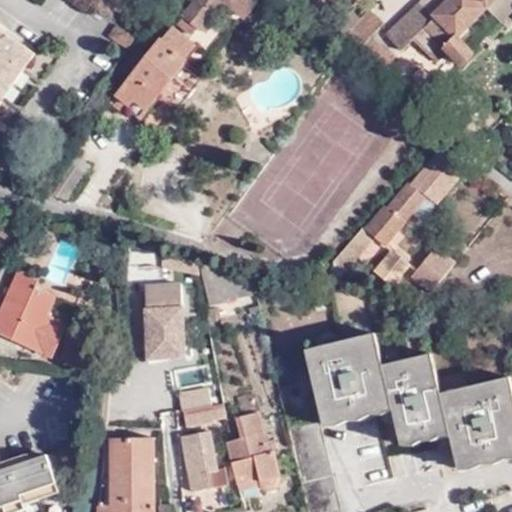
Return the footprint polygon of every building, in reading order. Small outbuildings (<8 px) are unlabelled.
[(252,0),(199,0),(184,20),(199,32),(221,3),(244,19),(256,2),(252,0)] [(451,55),(462,65),(473,54),(464,46),(476,33),(472,29),(489,12),(501,0),(427,0),(390,38),(406,53),(416,43),(440,66),(451,55)] [(502,24),(511,14),(511,0),(501,0),(489,12),(502,24)] [(348,43),(350,40),(365,22),(363,21),(356,15),(338,36),(348,43)] [(350,40),(374,58),(384,47),(376,41),(387,28),(372,15),(365,22),(350,40)] [(109,37),(133,54),(140,43),(116,27),(109,37)] [(0,92),(7,83),(16,70),(30,52),(0,30),(0,92)] [(161,44),(151,59),(133,83),(114,108),(125,117),(128,114),(135,105),(148,114),(159,100),(178,114),(206,78),(185,63),(196,49),(174,34),(164,46),(161,44)] [(399,60),(384,47),(374,58),(390,71),(399,60)] [(139,50),(121,75),(133,83),(151,59),(139,50)] [(24,75),(38,58),(30,52),(16,70),(24,75)] [(15,88),(24,75),(16,70),(7,83),(15,88)] [(0,100),(4,104),(15,88),(7,83),(0,92),(0,100)] [(135,105),(128,114),(141,123),(148,114),(135,105)] [(101,108),(87,128),(95,133),(109,113),(101,108)] [(91,177),(71,168),(52,202),(74,209),(91,177)] [(278,231),(316,227),(315,215),(344,212),(341,178),(307,181),(309,202),(281,205),(283,228),(278,228),(278,231)] [(369,230),(367,228),(337,263),(348,273),(377,239),(386,246),(428,197),(413,184),(391,209),(389,208),(369,230)] [(436,245),(414,268),(432,286),(454,262),(436,245)] [(199,268),(203,284),(208,311),(259,298),(251,265),(196,249),(199,268)] [(386,282),(402,260),(393,253),(377,275),(386,282)] [(203,284),(199,268),(166,255),(164,262),(167,272),(203,284)] [(413,268),(402,260),(386,282),(395,290),(413,268)] [(68,306),(73,296),(65,292),(51,286),(44,284),(42,287),(21,278),(0,325),(0,336),(46,356),(61,323),(68,306)] [(145,287),(148,334),(184,332),(180,285),(145,287)] [(77,310),(68,306),(61,323),(70,327),(77,310)] [(325,412),(392,397),(401,432),(450,422),(459,460),(511,447),(511,379),(511,375),(442,390),(433,351),(384,362),(376,328),(309,344),(325,412)] [(184,344),(184,332),(148,334),(149,343),(165,342),(171,341),(172,346),(184,344)] [(242,405),(237,406),(240,419),(262,414),(257,388),(239,391),(242,405)] [(189,413),(204,409),(216,407),(215,399),(214,391),(184,396),(187,413),(189,413)] [(216,407),(227,405),(225,397),(215,399),(216,407)] [(205,416),(229,412),(227,405),(216,407),(204,409),(205,416)] [(205,416),(204,409),(189,413),(192,426),(206,424),(205,416)] [(287,439),(281,410),(262,414),(268,442),(287,439)] [(244,440),(234,442),(245,497),(274,493),(278,492),(281,490),(283,487),(283,486),(276,452),(270,453),(268,442),(262,414),(240,419),(244,440)] [(289,420),(310,511),(339,511),(316,414),(289,420)] [(212,431),(186,436),(197,491),(232,487),(229,468),(220,469),(212,431)] [(101,511),(159,511),(159,438),(113,439),(113,505),(102,505),(101,511)] [(242,497),(245,497),(234,442),(231,442),(242,497)] [(0,509),(23,501),(22,498),(59,485),(48,457),(0,474),(0,509)]
